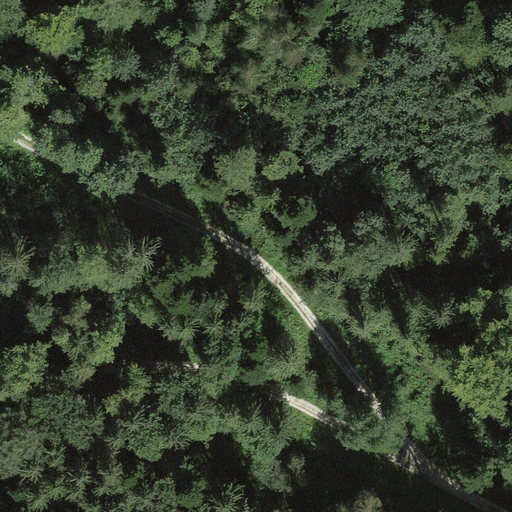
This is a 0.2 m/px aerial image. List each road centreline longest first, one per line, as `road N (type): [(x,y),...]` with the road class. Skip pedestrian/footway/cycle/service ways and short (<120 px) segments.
road 1 (track): [(0,125),(253,256),(289,288),(416,465),(494,511)]
road 2 (track): [(416,465),(287,395),(201,371),(113,365),(0,392)]
